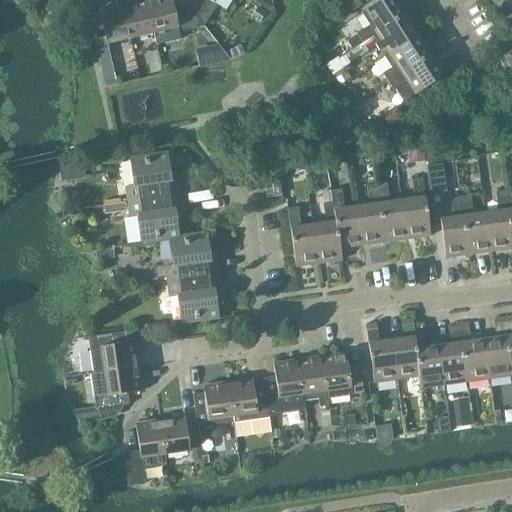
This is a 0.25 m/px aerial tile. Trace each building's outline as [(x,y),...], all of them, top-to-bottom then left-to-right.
[(146,0),(122,6),(130,39),(154,33),(146,0)] [(171,0),(146,0),(154,33),(157,46),(181,40),(179,33),(204,27),(203,26),(192,28),(190,21),(176,24),(172,7),(173,7),(171,0)] [(190,0),(188,5),(203,26),(204,27),(218,5),(214,3),(215,0),(190,0)] [(371,25),(357,34),(344,43),(349,51),(363,42),(404,15),(394,0),(382,0),(363,13),(371,25)] [(173,7),(172,7),(176,24),(190,21),(192,28),(203,26),(188,5),(173,8),(173,7)] [(99,15),(88,18),(97,53),(109,50),(107,45),(130,39),(122,6),(98,11),(99,15)] [(417,35),(404,15),(363,42),(349,51),(350,52),(352,51),(357,58),(373,48),(380,59),(417,35)] [(431,55),(417,35),(380,59),(388,71),(383,74),(389,82),(431,55)] [(213,46),(217,62),(229,60),(217,45),(213,46)] [(416,95),(445,77),(431,55),(389,82),(395,91),(403,102),(416,95)] [(115,73),(103,76),(105,87),(117,84),(115,73)] [(128,203),(181,196),(178,180),(171,181),(167,155),(131,160),(134,186),(126,187),(128,203)] [(448,187),(446,170),(432,172),(434,189),(448,187)] [(406,240),(429,237),(421,178),(411,180),(414,199),(401,201),(406,240)] [(191,182),(192,193),(203,192),(203,199),(219,197),(218,180),(191,182)] [(264,186),(264,189),(266,199),(281,197),(279,184),(264,186)] [(406,240),(401,201),(389,203),(386,184),(375,185),(384,244),(406,240)] [(361,247),(384,244),(375,185),(367,187),(369,206),(356,208),(361,247)] [(344,209),(342,190),(331,192),(332,204),(339,250),(361,247),(356,208),(344,209)] [(490,252),(511,249),(511,246),(504,190),(494,192),(497,211),(485,213),(490,252)] [(143,246),(169,242),(169,241),(180,240),(180,239),(176,212),(183,211),(181,196),(128,203),(131,219),(139,218),(143,246)] [(490,252),(485,213),(473,215),(470,196),(459,197),(468,256),(490,252)] [(445,259),(468,256),(459,197),(449,199),(452,218),(439,220),(445,259)] [(318,265),(341,262),(339,250),(332,204),(323,205),(326,224),(313,225),(318,265)] [(318,265),(313,225),(301,227),(299,209),(287,210),(295,268),(318,265)] [(207,235),(180,239),(180,240),(169,241),(169,242),(173,267),(167,268),(169,283),(219,275),(217,261),(211,262),(207,235)] [(219,275),(169,283),(171,299),(177,298),(181,324),(218,319),(215,293),(221,292),(219,275)] [(510,378),(511,377),(511,318),(502,320),(510,378)] [(488,381),(510,378),(502,320),(493,322),(495,339),(482,341),(488,381)] [(396,382),(418,378),(419,378),(410,322),(400,323),(402,335),(389,336),(396,382)] [(443,388),(437,347),(425,349),(422,331),(413,333),(411,322),(410,322),(419,378),(418,378),(420,391),(443,388)] [(488,381),(482,341),(471,343),(468,325),(457,327),(465,384),(488,381)] [(396,382),(389,336),(377,338),(375,327),(365,328),(373,385),(396,382)] [(443,388),(465,384),(457,327),(448,328),(451,345),(437,347),(443,388)] [(125,332),(88,338),(93,374),(138,368),(135,343),(127,344),(125,333),(125,332)] [(345,356),(321,359),(326,398),(329,398),(363,393),(359,368),(347,370),(345,356)] [(321,359),(296,363),(302,402),(317,400),(318,407),(328,406),(327,399),(326,399),(326,398),(321,359)] [(296,363),(272,366),(274,380),(263,381),(264,386),(269,415),(269,417),(303,412),(302,402),(296,363)] [(93,374),(91,374),(96,409),(96,410),(109,408),(124,406),(129,405),(128,394),(142,392),(138,368),(93,374)] [(269,419),(269,415),(264,386),(252,388),(251,381),(228,385),(233,424),(269,419)] [(233,424),(228,385),(203,388),(204,395),(193,397),(197,429),(233,424)] [(160,422),(164,456),(189,452),(184,419),(160,422)] [(140,460),(164,456),(160,422),(135,426),(138,443),(126,444),(130,471),(141,469),(140,460)] [(127,476),(128,485),(143,483),(142,473),(127,476)]
